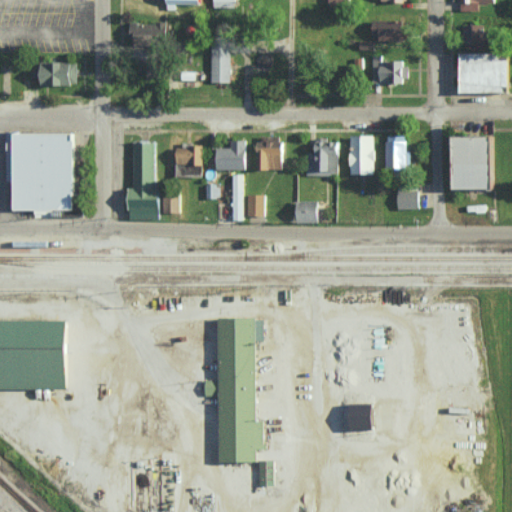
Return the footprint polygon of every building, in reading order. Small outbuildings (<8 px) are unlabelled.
[(202,0),(168,0),(169,8),(177,9),(177,3),(202,4),(202,0)] [(461,0),(461,9),(480,10),(480,2),(496,2),(495,0),(461,0)] [(374,40),(408,41),(409,20),(374,20),(374,40)] [(168,22),(133,23),(133,48),(169,47),(168,22)] [(490,23),(465,24),(466,49),(491,49),(490,23)] [(213,82),(232,81),(231,43),(212,44),(213,82)] [(463,92),(510,91),(509,52),(463,53),(463,92)] [(383,60),(383,55),(373,55),(373,83),(406,82),(405,60),(383,60)] [(78,61),(32,62),(33,77),(43,77),(43,85),(79,84),(78,61)] [(147,77),(163,76),(163,62),(147,63),(147,77)] [(79,132),(79,210),(69,210),(69,217),(37,217),(37,211),(17,211),(16,133),(79,132)] [(259,169),(284,168),(283,135),(258,135),(259,169)] [(376,135),(351,135),(352,173),(377,173),(376,135)] [(409,135),(388,135),(387,168),(408,168),(409,135)] [(497,135),(458,135),(457,188),(496,188),(497,135)] [(307,152),(307,174),(340,175),(340,141),(329,141),(329,137),(317,137),(317,152),(307,152)] [(218,169),(247,168),(247,139),(232,139),(232,147),(217,147),(218,169)] [(156,142),(134,141),(134,187),(131,187),(131,218),(161,218),(161,188),(156,188),(156,142)] [(180,144),(179,172),(203,173),(204,145),(180,144)] [(244,173),(234,173),(234,220),(244,220),(244,173)] [(207,198),(221,198),(221,184),(207,184),(207,198)] [(399,209),(420,208),(420,191),(399,191),(399,209)] [(248,215),(266,215),(266,194),(248,193),(248,215)] [(164,212),(182,212),(181,195),(164,195),(164,212)] [(319,222),(320,200),(299,199),(299,221),(319,222)] [(223,319),(223,381),(205,381),(206,396),(223,396),(224,461),(261,461),(261,449),(268,449),(268,420),(261,420),(260,319),(223,319)] [(0,321),(0,387),(70,388),(70,321),(0,321)] [(353,429),(376,429),(375,402),(352,402),(353,429)] [(261,485),(276,485),(275,459),(260,460),(261,485)]
